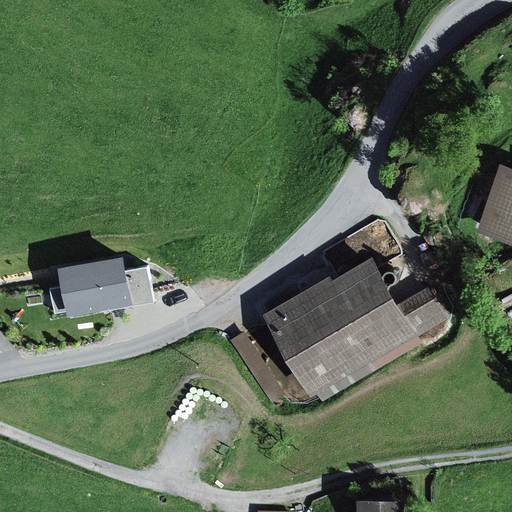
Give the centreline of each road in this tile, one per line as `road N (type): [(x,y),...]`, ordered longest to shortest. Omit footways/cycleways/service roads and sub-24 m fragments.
road 1 (unclassified): [(488,0),(454,20),(408,78),(375,151),(330,215),(257,280),(190,324),(121,349),(0,373)]
road 2 (track): [(0,428),(94,467),(257,507),(373,474),(511,457)]
